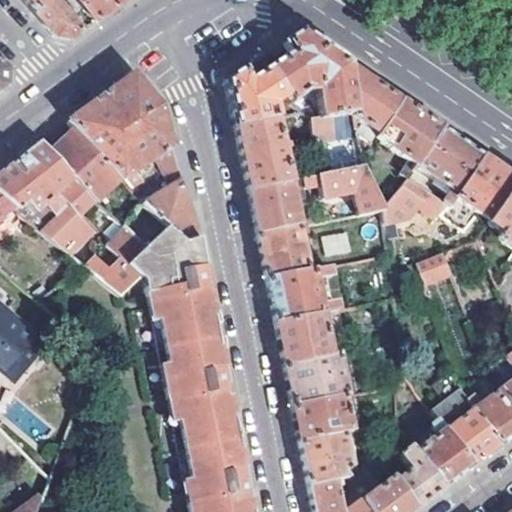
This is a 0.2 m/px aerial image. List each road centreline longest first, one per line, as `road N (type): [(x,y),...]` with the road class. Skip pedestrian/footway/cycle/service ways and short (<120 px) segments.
road 1 (residential): [(159,20),(191,86),(282,511)]
road 2 (secondary): [(511,132),(325,0)]
road 3 (secondary): [(159,20),(61,91)]
